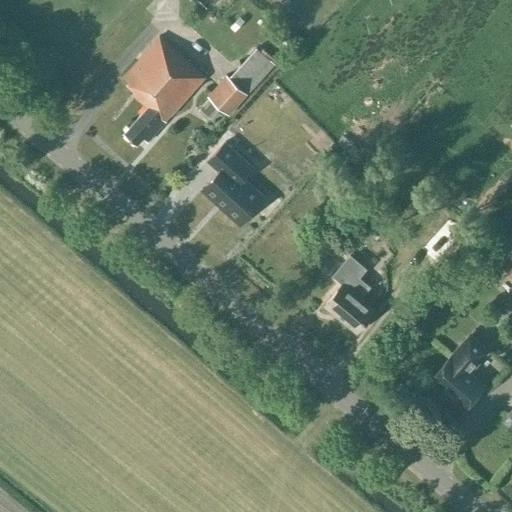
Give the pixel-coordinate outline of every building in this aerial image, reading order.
[(206,76),(159,35),(121,77),(135,90),(131,94),(146,106),(122,132),(137,146),(143,139),(148,143),(167,121),(166,120),(206,76)] [(227,115),(274,63),(256,47),(230,77),(227,75),(207,97),(227,115)] [(220,170),(203,190),(240,224),(265,196),(244,177),(253,166),(225,141),(208,159),(220,170)] [(343,283),(325,304),(356,330),(374,309),(361,297),(371,286),(360,276),(367,268),(350,253),(332,274),(343,283)] [(470,333),(431,378),(465,407),(485,384),(472,372),(490,350),(470,333)]
